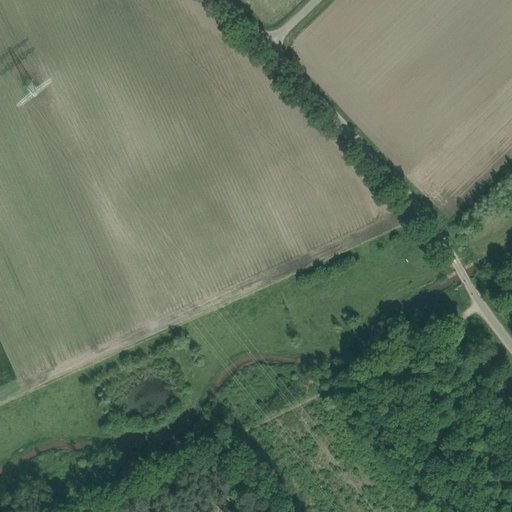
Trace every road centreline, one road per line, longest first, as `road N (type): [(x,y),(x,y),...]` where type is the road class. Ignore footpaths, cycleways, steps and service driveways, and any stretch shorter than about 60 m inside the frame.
road 1 (track): [(79,511),(137,478),(419,352),(487,311)]
road 2 (unclassified): [(511,344),(438,230),(268,45)]
